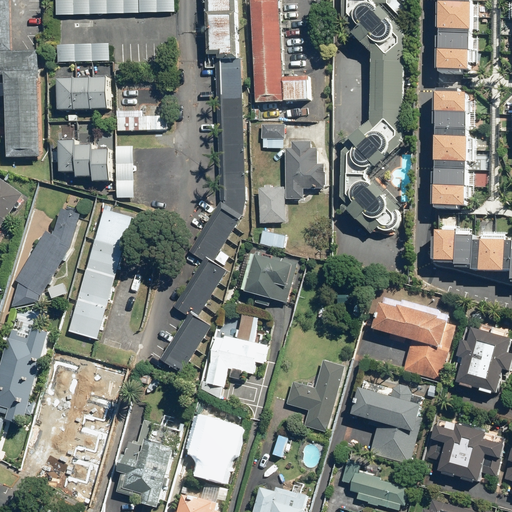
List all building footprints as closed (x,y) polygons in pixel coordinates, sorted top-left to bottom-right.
[(0,0),(0,97),(8,97),(10,159),(43,158),(40,51),(14,52),(12,0),(0,0)] [(175,0),(57,0),(58,15),(176,12),(175,0)] [(217,55),(223,202),(191,251),(205,260),(176,307),(190,316),(160,364),(181,378),(214,326),(200,317),(228,271),(214,262),(245,216),(248,199),(243,58),(240,58),(237,0),(207,0),(209,55),(217,55)] [(253,0),(258,104),(312,102),(311,77),(284,78),(281,0),(253,0)] [(343,0),(343,18),(350,25),(346,29),(345,34),(349,38),(353,36),(355,35),(374,54),(371,123),(353,139),(351,137),(347,136),(343,139),(343,143),(348,148),(344,152),(343,199),(347,203),(343,206),(343,211),(346,214),(350,214),(352,213),(374,236),(380,229),(386,232),(393,231),(399,226),(401,221),(401,215),(398,212),(401,209),(391,198),(388,200),(385,197),(388,194),(379,184),(375,188),(368,179),(368,173),(376,166),(379,168),(389,159),(387,156),(390,153),(393,156),(404,145),(401,143),(404,140),(407,37),(404,35),(407,32),(396,22),(393,24),(390,20),(393,18),(383,7),(380,10),(374,3),(373,0),(343,0)] [(387,0),(388,4),(403,20),(408,16),(418,16),(418,0),(387,0)] [(473,0),(442,0),(441,71),(472,71),(473,0)] [(111,44),(59,46),(60,62),(111,60),(111,44)] [(110,79),(60,80),(61,111),(111,110),(110,79)] [(469,94),(439,93),(438,206),(467,207),(469,94)] [(167,116),(119,118),(119,131),(168,129),(167,116)] [(287,125),(260,125),(260,139),(287,139),(287,125)] [(79,142),(61,142),(62,173),(78,173),(78,178),(95,177),(95,182),(112,182),(111,151),(95,151),(95,146),(79,146),(79,142)] [(294,149),(288,149),(288,200),(306,199),(306,189),(326,189),(326,165),(320,165),(320,149),(313,149),(313,142),(294,142),(294,149)] [(135,147),(118,147),(118,198),(136,198),(135,147)] [(0,229),(25,194),(2,178),(0,181),(0,229)] [(286,187),(260,189),(262,224),(288,223),(286,187)] [(55,236),(49,232),(18,281),(22,283),(15,306),(37,313),(43,296),(72,250),(83,215),(64,208),(55,236)] [(134,217),(106,209),(71,332),(99,340),(134,217)] [(289,237),(266,231),(263,243),(285,249),(289,237)] [(459,232),(439,232),(438,262),(458,262),(458,266),(475,266),(475,271),(511,271),(511,241),(476,241),(476,237),(459,237),(459,232)] [(300,263),(254,251),(243,291),(289,303),(300,263)] [(65,284),(47,289),(51,301),(68,295),(65,284)] [(400,308),(382,303),(375,329),(414,341),(406,370),(442,381),(459,325),(440,319),(440,317),(400,305),(400,308)] [(227,339),(218,337),(208,383),(241,391),(245,372),(264,376),(270,346),(256,342),(261,318),(244,315),(239,338),(228,336),(227,339)] [(469,342),(463,340),(458,357),(465,359),(459,382),(499,393),(506,370),(511,371),(511,353),(510,353),(511,346),(511,338),(473,328),(469,342)] [(14,339),(11,339),(0,374),(0,411),(9,414),(8,419),(26,424),(29,414),(34,415),(38,401),(33,400),(50,341),(38,338),(37,341),(15,334),(14,339)] [(75,354),(55,349),(50,371),(70,376),(75,354)] [(317,388),(295,382),(289,404),(311,410),(307,426),(329,432),(347,367),(325,360),(317,388)] [(117,392),(76,380),(66,416),(58,413),(53,432),(57,433),(53,450),(81,458),(80,464),(97,468),(101,452),(103,453),(106,442),(103,441),(117,392)] [(361,388),(354,415),(381,423),(372,453),(412,464),(425,418),(421,417),(424,405),(411,402),(414,394),(411,387),(402,384),(394,389),(393,396),(361,388)] [(200,455),(208,457),(202,475),(224,482),(233,451),(238,452),(243,433),(222,427),(223,425),(200,418),(192,447),(202,450),(200,455)] [(139,444),(133,442),(128,456),(125,455),(120,472),(124,473),(119,491),(144,498),(143,503),(159,508),(182,431),(147,421),(139,444)] [(437,425),(428,457),(443,461),(441,471),(481,482),(483,473),(498,477),(507,446),(487,440),(489,433),(459,425),(457,431),(437,425)] [(289,439),(280,435),(273,457),(285,461),(290,448),(286,447),(289,439)] [(361,462),(350,459),(344,481),(354,483),(352,491),(360,493),(358,499),(401,510),(402,504),(407,506),(411,488),(382,480),(383,477),(358,471),(361,462)] [(277,492),(262,488),(255,511),(304,511),(310,496),(279,487),(277,492)] [(219,504),(186,494),(181,511),(221,511),(222,510),(218,509),(219,504)] [(426,509),(425,511),(495,511),(451,500),(450,504),(435,500),(432,511),(426,509)]
